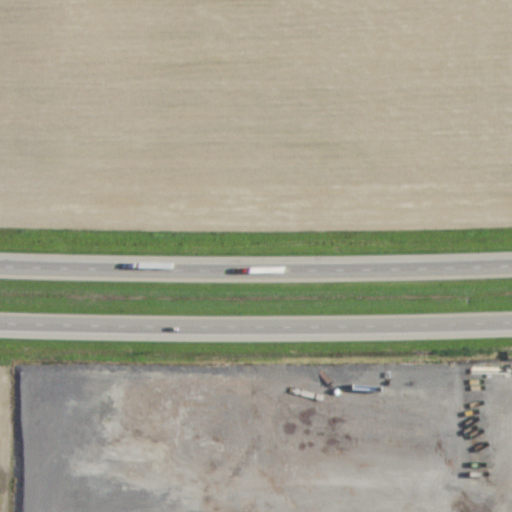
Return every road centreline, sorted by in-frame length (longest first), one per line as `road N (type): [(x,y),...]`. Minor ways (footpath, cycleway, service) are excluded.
road 1 (motorway): [(0,325),(362,335),(511,329)]
road 2 (motorway): [(511,263),(240,271),(0,265)]
